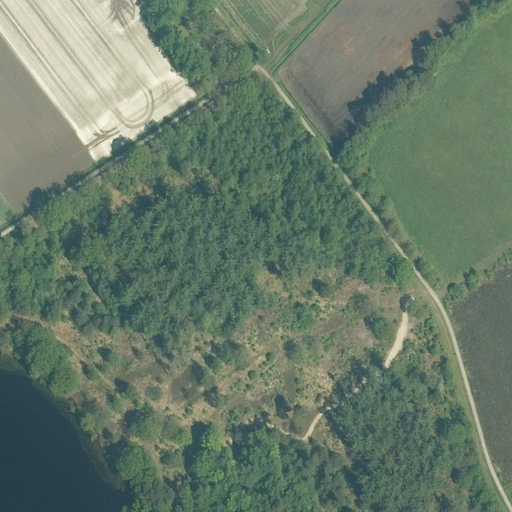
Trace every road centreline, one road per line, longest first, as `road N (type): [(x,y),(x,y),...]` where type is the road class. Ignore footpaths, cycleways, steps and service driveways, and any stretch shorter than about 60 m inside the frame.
road 1 (track): [(257,75),(434,309),(504,511)]
road 2 (track): [(0,245),(257,75),(199,0)]
